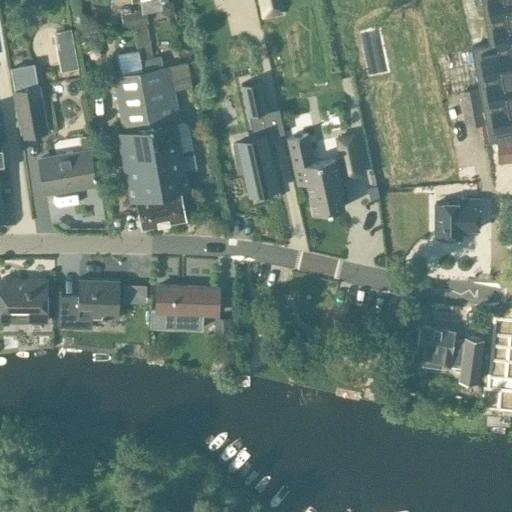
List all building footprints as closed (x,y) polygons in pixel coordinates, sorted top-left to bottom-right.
[(257,0),(262,19),(282,14),(282,11),(282,10),(279,0),(257,0)] [(511,0),(480,0),(489,44),(471,47),(479,87),(485,124),(489,141),(496,140),(511,138),(511,0)] [(146,23),(144,11),(121,15),(123,27),(134,25),(146,23)] [(76,50),(71,23),(63,24),(64,34),(58,35),(62,53),(76,50)] [(146,23),(134,25),(138,49),(140,59),(151,57),(146,23)] [(88,36),(80,44),(88,52),(97,44),(88,36)] [(138,49),(117,52),(120,73),(142,70),(140,59),(138,49)] [(151,57),(140,59),(142,70),(162,66),(160,55),(151,57)] [(34,62),(10,66),(23,137),(47,132),(34,62)] [(180,119),(170,65),(162,66),(142,70),(120,73),(112,75),(122,132),(116,133),(130,200),(137,198),(140,214),(136,215),(137,223),(138,222),(142,226),(185,217),(179,190),(188,188),(174,120),(180,119)] [(257,136),(235,141),(241,168),(242,168),(248,194),(278,188),(277,183),(273,162),(269,162),(265,143),(269,142),(263,110),(267,109),(261,77),(241,81),(247,113),(252,112),(257,136)] [(479,87),(459,91),(466,128),(485,124),(479,87)] [(297,114),(277,118),(288,166),(298,163),(305,194),(335,187),(331,171),(333,171),(329,156),(335,155),(336,156),(351,152),(342,114),(326,117),(331,135),(303,141),(297,114)] [(511,138),(496,140),(498,163),(511,161),(511,138)] [(95,183),(89,150),(40,159),(45,191),(95,183)] [(379,196),(376,185),(368,186),(370,198),(379,196)] [(478,228),(478,197),(458,197),(458,201),(435,201),(435,236),(461,236),(461,228),(478,228)] [(119,279),(79,277),(78,295),(60,294),(60,288),(59,288),(58,326),(91,328),(92,318),(118,319),(119,279)] [(46,278),(1,278),(1,296),(0,295),(0,328),(0,321),(46,321),(46,278)] [(218,287),(158,284),(157,309),(151,308),(150,326),(202,328),(203,314),(217,314),(218,287)] [(124,285),(123,301),(145,302),(146,285),(124,285)] [(288,306),(278,305),(276,314),(286,316),(288,306)] [(229,317),(212,316),(211,332),(228,333),(229,317)] [(511,320),(493,319),(492,348),(499,348),(497,369),(497,371),(499,371),(498,373),(511,373),(511,320)] [(419,325),(413,362),(425,363),(425,364),(438,366),(438,365),(449,367),(449,364),(461,366),(460,379),(477,381),(483,338),(465,335),(464,339),(453,338),(454,330),(419,325)] [(483,379),(480,405),(494,406),(495,406),(498,383),(498,373),(499,371),(497,371),(484,370),(483,379)]
